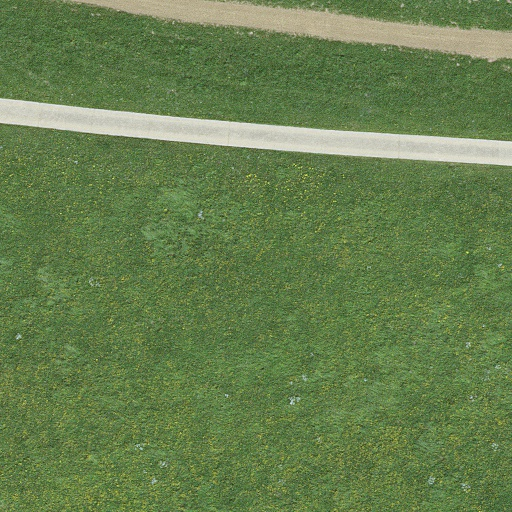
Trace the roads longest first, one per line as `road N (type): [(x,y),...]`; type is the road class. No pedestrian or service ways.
road 1 (unclassified): [(0,110),(511,154)]
road 2 (track): [(143,0),(511,42)]
